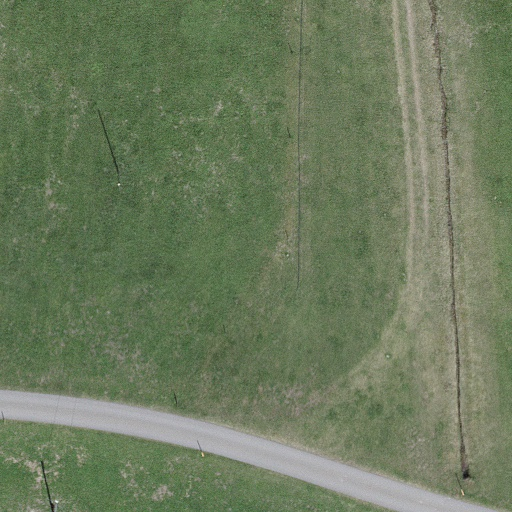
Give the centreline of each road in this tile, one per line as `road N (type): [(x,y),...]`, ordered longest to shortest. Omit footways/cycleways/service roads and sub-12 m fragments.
road 1 (track): [(403,0),(423,194),(424,292),(386,356),(272,456)]
road 2 (unclassified): [(0,405),(221,440),(443,511)]
